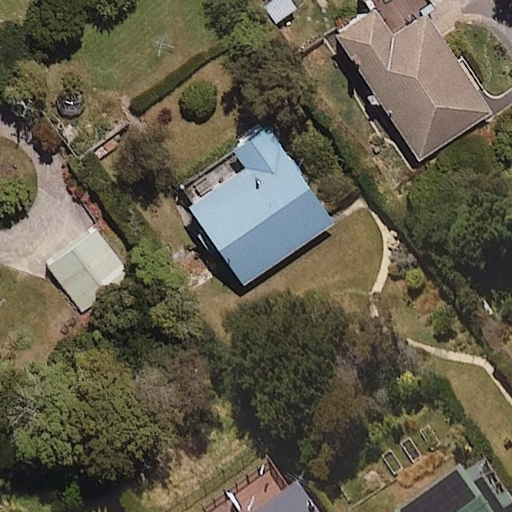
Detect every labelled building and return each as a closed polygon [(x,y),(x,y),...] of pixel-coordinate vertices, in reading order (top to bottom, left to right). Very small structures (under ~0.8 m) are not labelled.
[(295,0),(252,0),(269,25),(299,6),(295,0)] [(411,0),(382,19),(369,0),(348,0),(323,17),(414,152),(487,104),(417,0),(411,0)] [(340,220),(256,100),(211,131),(226,154),(174,190),(242,288),(340,220)] [(312,511),(276,459),(200,511),(312,511)] [(511,511),(511,505),(479,460),(405,511),(511,511)]
